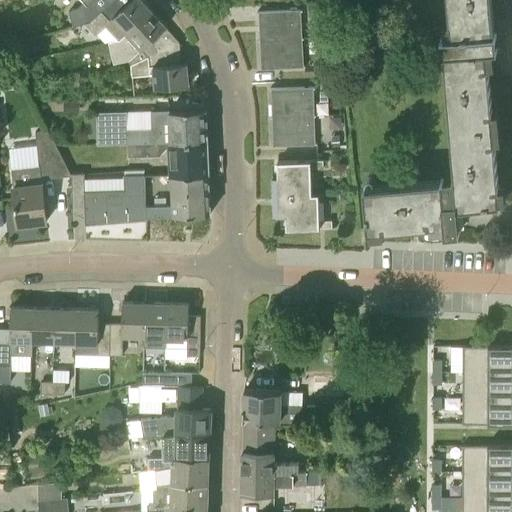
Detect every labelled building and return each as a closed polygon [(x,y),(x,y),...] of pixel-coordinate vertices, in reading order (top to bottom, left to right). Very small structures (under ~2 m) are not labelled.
[(81,0),(83,2),(77,7),(68,10),(70,17),(89,9),(99,0),(81,0)] [(95,35),(97,33),(105,43),(108,42),(108,43),(119,40),(126,34),(152,10),(142,0),(99,0),(89,9),(70,17),(73,26),(85,23),(95,35)] [(443,53),(454,177),(441,178),(441,180),(365,186),(365,185),(364,185),(368,230),(369,230),(369,228),(444,222),(444,223),(445,232),(460,231),(458,205),(500,202),(500,201),(498,201),(486,50),(498,49),(499,49),(504,43),(503,33),(493,34),(490,0),(448,0),(451,37),(441,38),(442,53),(443,53)] [(320,17),(320,3),(307,3),(307,17),(320,17)] [(261,40),(301,38),(299,11),(302,11),(302,9),(257,12),(257,13),(260,13),(261,40)] [(130,66),(179,42),(166,27),(167,26),(152,10),(126,34),(119,40),(108,43),(113,63),(128,60),(130,64),(130,66)] [(323,37),(323,28),(312,28),(312,37),(323,37)] [(301,38),(261,40),(263,67),(260,67),(260,69),(305,67),(305,65),(302,65),(301,38)] [(152,74),(154,88),(189,85),(187,63),(182,63),(179,42),(130,66),(131,77),(152,74)] [(327,72),(327,62),(314,62),(314,72),(327,72)] [(0,82),(16,81),(15,69),(0,70),(0,82)] [(274,117),(313,116),(312,88),(315,88),(315,87),(270,88),(270,89),(273,89),(274,117)] [(319,91),(319,101),(327,101),(327,91),(319,91)] [(80,112),(80,99),(63,99),(63,112),(80,112)] [(97,144),(127,143),(207,141),(206,109),(168,111),(169,135),(166,135),(166,129),(127,129),(127,111),(97,111),(97,144)] [(313,116),(274,117),(274,144),(271,144),(271,145),(317,144),(317,143),(314,143),(313,116)] [(35,131),(36,138),(51,137),(49,129),(35,131)] [(11,168),(15,205),(18,225),(47,221),(42,179),(71,175),(71,173),(51,137),(36,138),(39,165),(11,168)] [(170,148),(171,176),(209,174),(207,141),(127,143),(128,156),(160,156),(166,148),(170,148)] [(332,227),(332,221),(319,221),(318,193),(312,193),(310,167),(323,167),(323,160),(277,161),(278,177),(272,178),(273,215),(286,215),(286,229),(332,227)] [(84,209),(85,224),(144,219),(143,205),(145,205),(144,174),(124,174),(124,189),(85,190),(84,173),(71,173),(71,175),(72,210),(84,209)] [(172,204),(145,205),(143,205),(144,219),(147,219),(147,218),(176,216),(176,214),(211,213),(209,174),(171,176),(172,204)] [(339,193),(339,199),(343,203),(351,203),(351,193),(339,193)] [(122,336),(144,336),(145,302),(123,301),(122,323),(110,323),(109,354),(122,355),(122,346),(122,336)] [(144,336),(144,346),(165,347),(166,303),(145,302),(144,336)] [(200,356),(200,325),(188,325),(189,303),(166,303),(165,347),(166,347),(165,358),(187,358),(187,355),(200,356)] [(218,328),(218,303),(206,303),(206,328),(218,328)] [(0,328),(0,379),(10,380),(11,355),(32,355),(32,341),(33,307),(11,306),(10,329),(0,328)] [(32,341),(54,342),(55,308),(33,307),(32,341)] [(54,342),(75,342),(76,308),(55,308),(54,342)] [(109,354),(110,323),(98,323),(99,309),(76,308),(75,342),(76,342),(75,354),(109,354)] [(463,371),(511,371),(511,345),(463,346),(463,371)] [(178,385),(192,386),(192,373),(143,371),(142,384),(178,385)] [(511,371),(463,371),(463,397),(511,397),(511,371)] [(331,375),(331,382),(313,382),(313,393),(343,393),(343,382),(343,375),(331,375)] [(41,393),(52,393),(53,381),(41,381),(41,393)] [(53,381),(52,393),(64,394),(65,381),(53,381)] [(163,434),(178,433),(210,433),(211,409),(201,408),(202,386),(192,386),(178,385),(176,416),(164,416),(140,419),(143,437),(163,434)] [(276,421),(314,423),(314,406),(280,404),(280,391),(244,389),(243,420),(245,420),(245,427),(276,425),(276,421)] [(441,409),(441,397),(433,397),(433,409),(441,409)] [(511,397),(463,397),(463,423),(511,423),(511,397)] [(369,412),(369,399),(349,399),(349,412),(369,412)] [(52,414),(50,406),(48,407),(47,403),(38,405),(40,417),(50,415),(52,414)] [(294,471),(299,470),(299,461),(275,461),(276,425),(245,427),(244,451),(242,451),(242,472),(294,473),(294,471)] [(171,467),(172,462),(177,462),(177,457),(209,457),(210,433),(178,433),(163,434),(163,458),(149,458),(149,470),(155,470),(171,467)] [(129,449),(127,439),(117,441),(119,451),(129,449)] [(462,470),(511,470),(511,445),(462,445),(462,470)] [(45,474),(42,452),(26,454),(29,476),(45,474)] [(177,462),(172,462),(171,467),(155,470),(156,487),(158,487),(158,484),(173,484),(173,483),(208,483),(209,457),(177,457),(177,462)] [(441,471),(441,459),(433,459),(433,471),(441,471)] [(242,472),(241,493),(275,493),(275,484),(293,485),(306,485),(307,470),(299,470),(294,471),(294,473),(242,472)] [(462,496),(511,496),(511,470),(462,470),(462,496)] [(38,500),(62,498),(61,481),(38,484),(38,500)] [(147,510),(172,508),(172,507),(208,507),(208,483),(173,483),(173,484),(158,484),(158,487),(156,487),(153,487),(153,501),(149,501),(146,504),(147,510)] [(511,511),(511,496),(462,496),(461,511),(511,511)] [(62,498),(38,500),(38,511),(68,511),(67,497),(62,498)]
